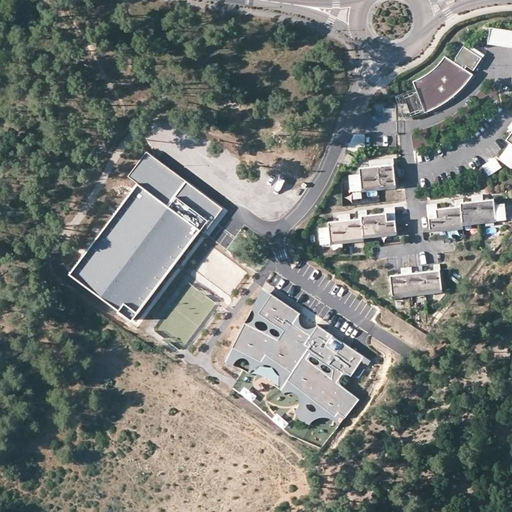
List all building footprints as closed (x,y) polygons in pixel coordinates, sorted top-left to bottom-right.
[(511,30),(493,28),(490,44),(511,47),(511,30)] [(404,95),(411,116),(421,112),(421,111),(424,109),(425,112),(433,109),(444,103),(453,97),(463,87),(469,80),(473,74),(465,69),(467,66),(474,70),(482,58),(464,45),(456,58),(456,59),(454,62),(445,56),(438,65),(431,72),(423,77),(414,81),(417,91),(414,92),(414,91),(404,95)] [(364,134),(353,134),(347,148),(355,152),(358,147),(364,147),(364,134)] [(145,147),(125,173),(137,183),(76,260),(70,267),(128,310),(193,227),(197,231),(217,205),(186,179),(145,147)] [(511,166),(511,164),(511,154),(506,151),(500,158),(511,166)] [(347,153),(342,162),(348,165),(353,155),(347,153)] [(494,156),(481,165),(488,175),(501,167),(494,156)] [(376,160),(378,187),(396,185),(394,164),(384,165),(383,159),(376,160)] [(350,176),(351,189),(378,187),(376,160),(370,161),(370,166),(360,167),(361,175),(350,176)] [(460,200),(463,222),(480,220),(477,195),(472,196),(472,201),(464,202),(463,199),(460,200)] [(477,195),(480,220),(506,218),(504,204),(495,205),(494,199),(483,200),(483,195),(477,195)] [(446,207),(448,227),(463,226),(463,222),(460,200),(455,200),(456,206),(446,207)] [(428,205),(431,229),(448,227),(446,207),(437,208),(437,204),(428,205)] [(378,214),(380,233),(397,231),(394,207),(386,208),(386,213),(378,214)] [(361,211),(364,235),(380,233),(378,214),(367,215),(367,210),(361,211)] [(347,239),(364,238),(364,235),(361,211),(359,211),(360,218),(351,219),(350,214),(345,214),(347,239)] [(322,242),(347,239),(345,214),(339,215),(340,220),(329,221),(329,228),(320,229),(322,242)] [(486,235),(497,233),(495,225),(484,228),(486,235)] [(435,270),(424,272),(426,291),(443,289),(440,265),(435,265),(435,270)] [(412,267),(407,268),(410,293),(426,291),(424,272),(412,273),(412,267)] [(402,274),(390,275),(393,295),(410,293),(407,268),(402,269),(402,274)] [(272,294),(263,288),(253,308),(259,313),(272,294)] [(326,345),(333,335),(318,325),(311,335),(294,323),(301,313),(272,294),(259,313),(284,330),(278,339),(245,322),(226,361),(234,365),(241,351),(262,361),(266,354),(293,372),(288,380),(336,417),(339,412),(345,417),(359,399),(344,387),(337,382),(345,371),(352,376),(362,360),(365,356),(344,342),(337,352),(326,345)] [(253,320),(251,322),(248,323),(245,322),(278,339),(284,330),(253,308),(252,309),(254,310),(255,313),(255,315),(254,318),(253,320)] [(300,317),(301,313),(294,323),(311,335),(318,325),(315,327),(311,328),(308,328),(304,327),(302,325),(300,321),(300,317)] [(337,352),(344,342),(342,344),(339,345),(337,346),(334,345),(332,343),(332,341),(332,338),(333,335),(326,345),(337,352)] [(288,380),(293,372),(266,354),(262,361),(241,351),(234,365),(235,362),(238,359),(240,358),(243,357),(246,358),(248,359),(250,362),(251,364),(251,367),(250,369),(248,372),(250,373),(252,370),(255,367),(257,366),(262,364),(265,364),(269,364),(273,366),(275,368),(278,370),(279,372),(281,377),(282,382),(281,385),(280,388),(281,389),(284,393),(288,391),(291,391),(295,392),(298,394),(300,398),(300,401),(300,403),(298,407),(295,411),(300,419),(310,424),(313,421),(316,419),(320,417),(325,417),(329,418),(332,419),(336,422),(339,426),(341,424),(340,423),(338,420),(338,419),(339,418),(340,417),(341,417),(343,417),(345,418),(346,417),(345,417),(339,412),(336,417),(288,380)] [(371,361),(365,356),(362,360),(368,365),(371,361)] [(351,376),(352,376),(345,371),(337,382),(344,387),(341,385),(340,382),(340,379),(341,377),(343,375),(346,374),(349,374),(351,376)]
